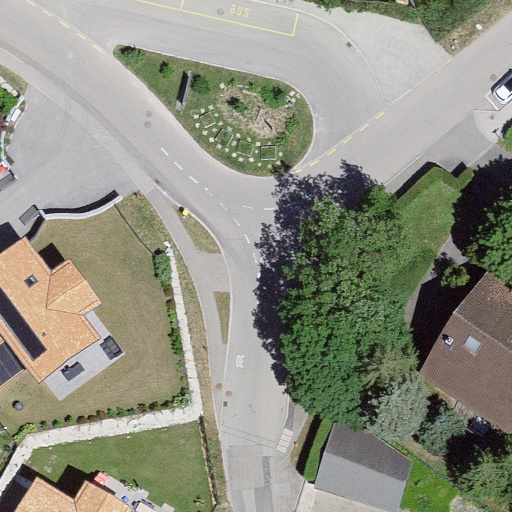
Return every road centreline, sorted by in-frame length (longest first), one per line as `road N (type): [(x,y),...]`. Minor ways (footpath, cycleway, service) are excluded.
road 1 (residential): [(12,0),(201,186),(259,228)]
road 2 (residential): [(259,228),(256,511)]
road 3 (residential): [(259,228),(318,197),(426,119)]
